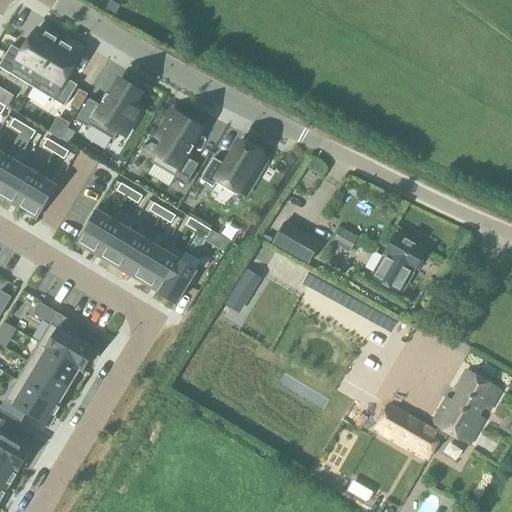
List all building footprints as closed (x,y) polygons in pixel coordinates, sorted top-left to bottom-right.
[(111,1),(106,11),(116,16),(121,6),(111,1)] [(12,46),(0,65),(0,67),(11,74),(15,66),(37,79),(59,42),(56,40),(56,39),(46,34),(37,29),(23,52),(12,46)] [(59,42),(37,79),(58,91),(53,100),(64,107),(77,85),(66,78),(80,55),(71,49),(72,49),(62,43),(62,44),(59,42)] [(90,99),(77,120),(88,127),(95,117),(119,131),(127,118),(134,122),(142,108),(135,104),(142,93),(139,91),(140,90),(130,84),(129,85),(120,79),(110,95),(108,94),(101,105),(90,99)] [(80,91),(72,105),(78,109),(87,95),(80,91)] [(169,133),(156,154),(178,167),(185,156),(188,158),(195,146),(192,144),(202,128),(198,126),(198,125),(184,117),(184,118),(173,111),(162,129),(169,133)] [(15,119),(10,127),(21,133),(25,125),(15,119)] [(25,125),(21,133),(31,139),(36,132),(25,125)] [(47,139),(43,146),(54,153),(58,145),(47,139)] [(214,158),(201,179),(213,186),(218,178),(246,195),(266,162),(259,158),(261,154),(239,141),(225,165),(214,158)] [(58,145),(54,153),(64,159),(69,152),(58,145)] [(6,158),(0,167),(0,197),(3,199),(22,168),(6,158)] [(22,168),(3,199),(20,209),(39,178),(22,168)] [(39,178),(20,209),(37,219),(56,188),(39,178)] [(121,183),(117,191),(128,197),(132,190),(121,183)] [(132,190),(128,197),(139,203),(143,196),(132,190)] [(154,203),(150,211),(161,217),(165,210),(154,203)] [(165,210),(161,217),(171,223),(176,216),(165,210)] [(95,212),(77,243),(94,254),(113,222),(95,212)] [(190,218),(186,225),(197,232),(201,224),(190,218)] [(113,222),(94,254),(110,263),(129,232),(113,222)] [(320,242),(285,222),(273,243),(308,263),(320,242)] [(201,224),(197,232),(207,238),(212,231),(201,224)] [(129,232),(110,263),(127,273),(146,242),(129,232)] [(414,271),(425,250),(394,234),(372,277),(401,292),(413,270),(414,271)] [(146,242),(127,273),(143,283),(162,252),(146,242)] [(162,252),(143,283),(160,293),(179,262),(162,252)] [(160,293),(159,294),(177,304),(196,272),(179,262),(160,293)] [(248,271),(227,305),(237,312),(258,278),(248,271)] [(2,291),(0,293),(0,316),(12,297),(2,291)] [(59,329),(48,348),(80,367),(85,359),(88,361),(95,350),(73,336),(79,326),(57,313),(51,324),(59,329)] [(391,313),(386,322),(408,333),(412,325),(391,313)] [(4,322),(0,328),(0,333),(5,337),(12,326),(4,322)] [(48,348),(36,366),(69,386),(80,367),(48,348)] [(36,366),(25,385),(58,404),(59,404),(69,386),(36,366)] [(500,390),(467,372),(468,372),(455,391),(459,393),(453,402),(447,400),(433,423),(438,427),(434,433),(389,406),(375,428),(428,458),(440,437),(445,439),(448,432),(468,443),(482,420),(476,416),(482,406),(488,410),(500,390)] [(351,407),(362,413),(380,382),(369,376),(351,407)] [(6,399),(0,408),(0,410),(21,423),(27,412),(46,424),(52,415),(55,417),(62,405),(59,404),(58,404),(25,385),(14,404),(6,399)] [(0,458),(19,470),(20,470),(24,463),(27,464),(32,454),(30,453),(31,451),(11,439),(17,428),(0,417),(0,458)] [(0,458),(0,482),(8,487),(19,470),(0,458)] [(0,482),(0,501),(8,487),(0,482)]
